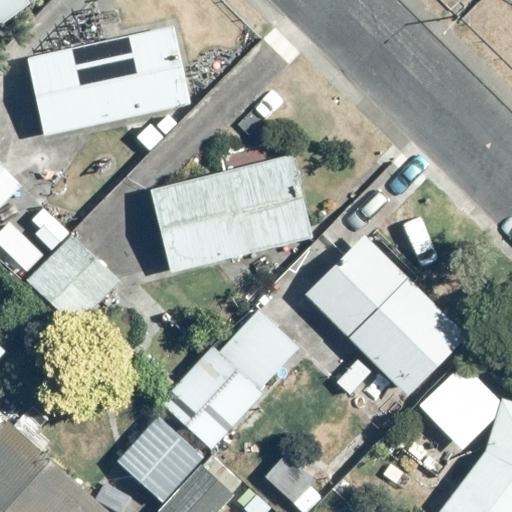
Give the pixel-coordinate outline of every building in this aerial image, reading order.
[(176,26),(27,58),(44,138),(193,106),(176,26)] [(294,154),(151,190),(172,273),(315,238),(294,154)] [(0,206),(22,184),(0,161),(0,206)] [(64,227),(28,193),(0,223),(0,249),(23,272),(64,227)] [(365,232),(304,293),(406,394),(466,333),(365,232)] [(118,279),(72,235),(29,280),(75,325),(118,279)] [(298,346),(255,309),(221,349),(212,342),(160,403),(211,447),(298,346)] [(485,454),(440,511),(511,511),(511,402),(501,399),(485,454)] [(218,511),(239,493),(162,411),(113,458),(164,511),(218,511)] [(0,511),(108,511),(8,422),(0,430),(0,511)] [(307,511),(326,493),(285,454),(246,496),(262,511),(307,511)]
